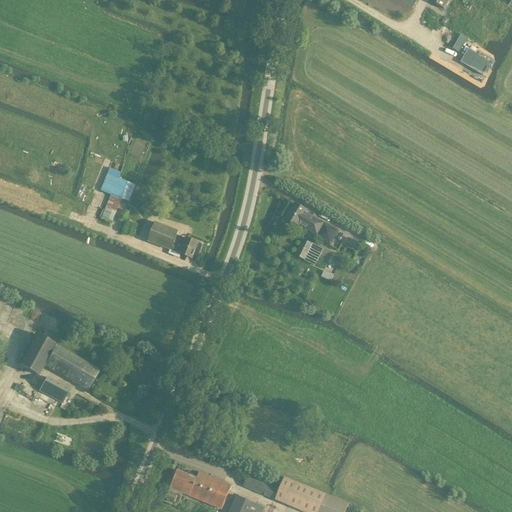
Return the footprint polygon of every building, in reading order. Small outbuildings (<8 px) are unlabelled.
[(429,0),(444,9),(449,0),(429,0)] [(108,174),(101,191),(111,195),(101,219),(112,224),(122,199),(129,202),(129,201),(131,202),(136,190),(134,189),(136,185),(119,178),(121,173),(110,169),(108,174)] [(306,211),(295,204),(286,219),(297,226),(298,224),(317,235),(324,223),(305,212),(306,211)] [(154,223),(147,241),(171,250),(180,253),(180,254),(191,259),(198,243),(186,238),(182,249),(173,245),(178,232),(154,223)] [(325,223),(317,237),(331,246),(339,231),(325,223)] [(296,256),(305,260),(313,245),(303,240),(296,256)] [(323,270),(327,261),(317,257),(313,265),(323,270)] [(331,281),(334,275),(324,270),(321,277),(331,281)] [(44,365),(55,346),(36,335),(18,365),(37,376),(40,374),(44,365)] [(99,371),(55,346),(44,365),(88,390),(99,371)] [(46,377),(39,390),(62,403),(66,397),(70,390),(46,377)] [(34,404),(40,394),(24,384),(18,394),(34,404)] [(213,458),(210,465),(220,468),(223,461),(213,458)] [(189,496),(196,479),(177,471),(170,488),(183,493),(189,496)] [(222,510),(231,486),(199,473),(196,479),(189,496),(213,506),(222,510)] [(345,511),(349,504),(325,494),(284,478),(279,490),(247,477),(243,487),(275,500),(304,511),(345,511)] [(179,503),(183,493),(170,488),(169,492),(168,492),(165,499),(167,499),(167,500),(172,503),(173,502),(175,502),(179,503)] [(262,511),(265,508),(237,496),(230,511),(262,511)]
